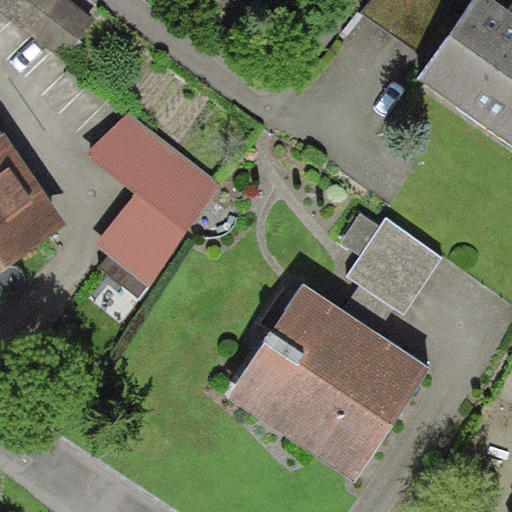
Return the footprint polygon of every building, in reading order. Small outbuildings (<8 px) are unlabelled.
[(0,0),(0,13),(62,65),(95,25),(64,0),(0,0)] [(214,0),(231,18),(250,0),(214,0)] [(511,18),(482,0),(426,90),(511,143),(511,18)] [(130,210),(90,261),(142,302),(221,201),(116,119),(77,169),(130,210)] [(0,279),(64,235),(0,144),(0,279)] [(387,215),(350,276),(410,312),(447,251),(387,215)] [(302,300),(229,409),(358,494),(431,385),(302,300)]
